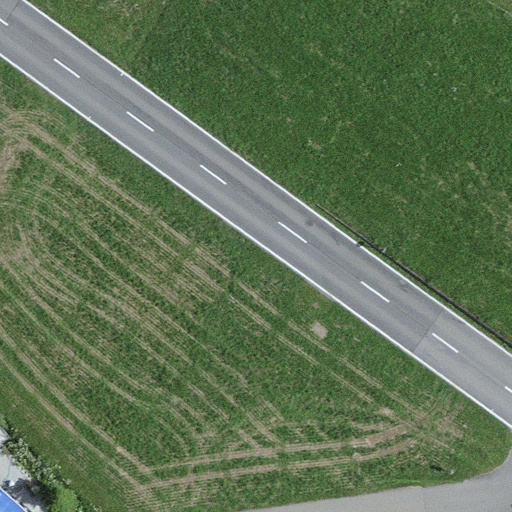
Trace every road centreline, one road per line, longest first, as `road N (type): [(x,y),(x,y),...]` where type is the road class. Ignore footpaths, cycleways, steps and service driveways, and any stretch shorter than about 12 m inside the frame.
road 1 (secondary): [(511,391),(0,19)]
road 2 (unclassified): [(372,511),(511,490)]
